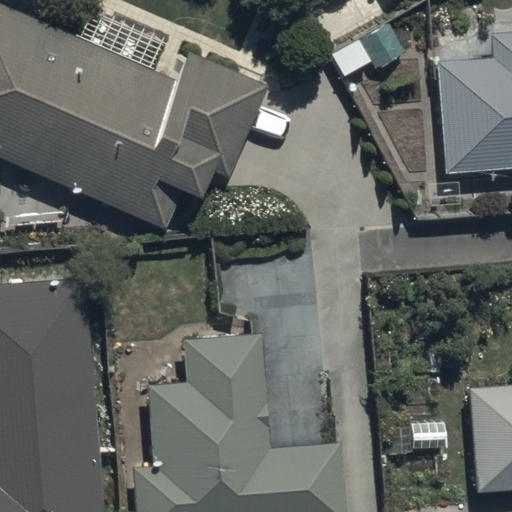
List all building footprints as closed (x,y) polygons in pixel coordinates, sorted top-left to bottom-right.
[(166,59),(22,0),(0,0),(0,147),(161,213),(183,162),(200,169),(206,154),(226,162),(266,63),(178,27),(166,59)] [(437,47),(439,157),(511,152),(511,14),(487,15),(487,46),(437,47)] [(0,267),(0,511),(96,511),(82,263),(0,267)] [(144,369),(148,451),(131,453),(133,511),(342,511),(334,429),(266,433),(257,325),(179,327),(182,366),(144,369)] [(511,474),(511,371),(467,373),(472,476),(511,474)]
